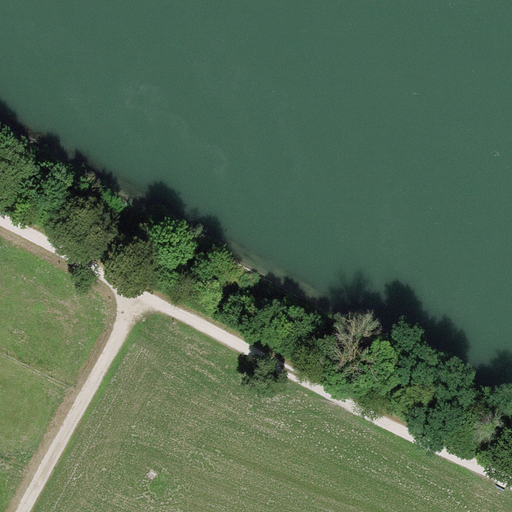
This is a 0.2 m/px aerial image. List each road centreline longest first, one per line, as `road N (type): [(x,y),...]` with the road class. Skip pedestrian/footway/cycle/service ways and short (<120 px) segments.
road 1 (track): [(511,484),(140,295)]
road 2 (track): [(23,511),(140,295)]
road 3 (track): [(140,295),(0,216)]
